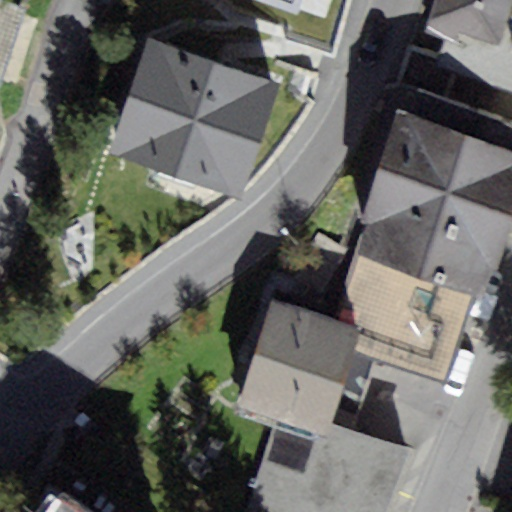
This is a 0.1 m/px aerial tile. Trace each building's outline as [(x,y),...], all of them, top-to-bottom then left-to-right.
[(25,9),(0,0),(0,77),(2,78),(25,9)] [(511,0),(430,0),(395,106),(511,141),(511,0)] [(262,72),(144,34),(114,127),(232,165),(262,72)] [(511,141),(395,106),(388,103),(352,236),(360,239),(478,274),(511,167),(511,141)] [(449,373),(478,274),(360,239),(335,320),(355,326),(349,343),(374,353),(449,373)] [(335,320),(272,302),(241,393),(282,409),(347,428),(374,353),(349,343),(355,326),(335,320)] [(347,428),(282,409),(245,511),(380,511),(404,446),(347,428)] [(95,511),(48,476),(21,511),(95,511)] [(511,511),(511,509),(467,497),(463,511),(511,511)]
